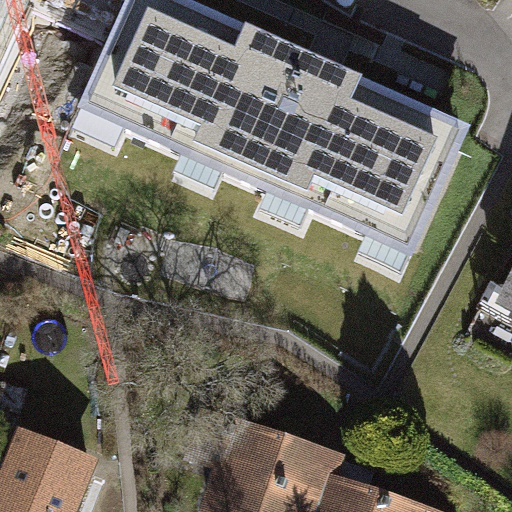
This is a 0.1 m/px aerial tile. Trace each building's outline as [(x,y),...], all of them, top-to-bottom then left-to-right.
[(0,0),(0,28),(12,0),(0,0)] [(480,128),(192,0),(126,0),(63,142),(406,294),(480,128)] [(511,296),(499,324),(511,330),(511,296)] [(336,465),(236,432),(209,511),(320,511),(329,486),(336,465)] [(0,511),(80,511),(98,468),(18,436),(0,479),(0,511)] [(414,511),(329,486),(320,511),(414,511)]
